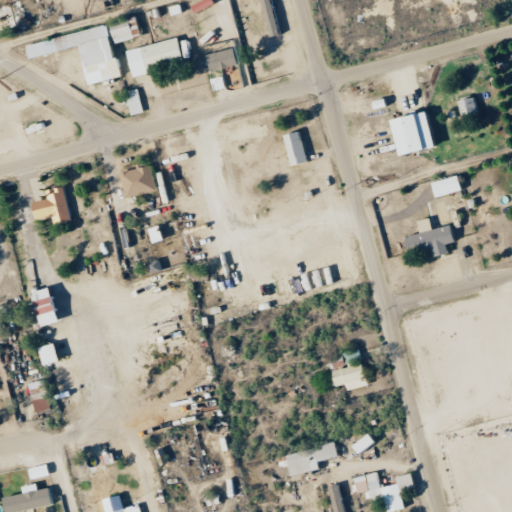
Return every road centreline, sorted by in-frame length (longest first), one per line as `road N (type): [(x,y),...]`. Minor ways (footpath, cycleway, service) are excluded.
road 1 (residential): [(511,29),(0,170)]
road 2 (residential): [(438,511),(298,0)]
road 3 (residential): [(3,57),(129,135)]
road 4 (residential): [(385,309),(511,274)]
